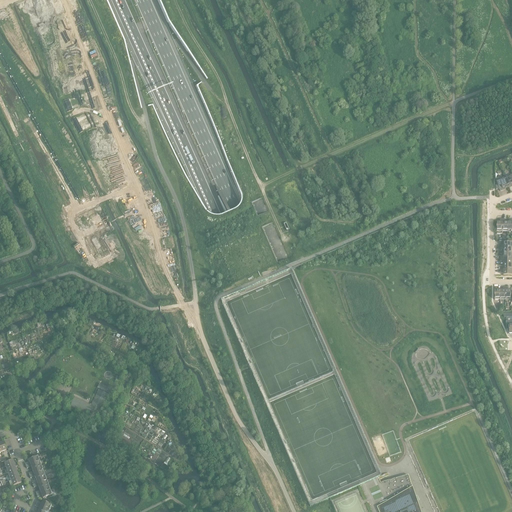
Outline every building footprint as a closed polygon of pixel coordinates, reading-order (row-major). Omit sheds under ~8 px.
[(158,0),(166,16),(167,18),(168,21),(170,23),(174,30),(175,29),(170,23),(169,21),(168,18),(167,16),(159,0),(105,0),(114,20),(122,38),(123,40),(124,43),(127,55),(128,54),(125,43),(124,40),(123,37),(115,20),(106,0),(158,0)] [(209,116),(223,152),(238,196),(239,195),(224,152),(210,116),(196,84),(195,84),(209,116)] [(202,210),(203,208),(182,167),(167,138),(152,103),(151,104),(167,140),(181,170),(202,210)] [(508,187),(505,178),(496,181),(500,191),(503,190),(503,189),(508,187)] [(214,185),(215,190),(216,193),(219,200),(222,206),(225,213),(227,212),(224,204),(221,198),(219,192),(218,191),(217,189),(214,185)] [(251,203),(243,206),(270,267),(278,264),(262,227),(257,217),(251,203)] [(366,482),(380,476),(291,271),(275,278),(364,483),(366,482)] [(98,390),(92,403),(90,406),(74,398),(69,406),(96,419),(108,395),(98,390)] [(25,464),(26,466),(40,461),(38,456),(29,460),(30,462),(25,464)] [(4,463),(6,469),(15,466),(13,460),(4,463)] [(31,467),(32,469),(41,466),(40,461),(26,466),(27,469),(31,467)] [(17,472),(15,466),(6,469),(9,475),(17,472)] [(29,476),(43,471),(41,466),(32,469),(33,472),(29,474),(29,476)] [(35,477),(36,479),(45,476),(43,471),(29,476),(30,478),(35,477)] [(11,480),(19,477),(17,472),(9,475),(11,480)] [(33,485),(47,480),(45,476),(36,479),(37,482),(32,483),(33,485)] [(381,476),(366,482),(379,511),(419,511),(404,477),(379,484),(378,481),(382,479),(381,476)] [(21,483),(19,477),(11,480),(13,486),(21,483)] [(38,486),(39,489),(49,485),(47,480),(33,485),(34,488),(38,486)] [(36,493),(37,495),(50,490),(49,485),(39,489),(40,491),(36,493)] [(52,495),(50,490),(37,495),(38,498),(42,496),(43,498),(52,495)] [(37,502),(36,504),(50,510),(52,506),(43,501),(42,504),(37,502)]
